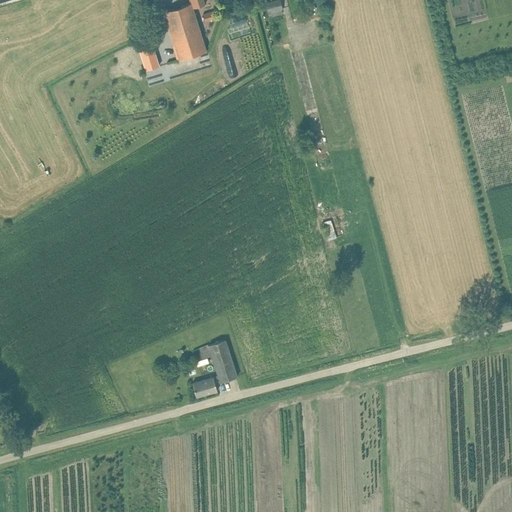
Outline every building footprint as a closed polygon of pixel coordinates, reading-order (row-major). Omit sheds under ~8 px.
[(163,11),(166,21),(179,60),(207,51),(193,6),(206,3),(204,0),(189,0),(191,3),(163,11)] [(279,0),(275,0),(265,3),(267,13),(282,9),(279,0)] [(204,13),(206,21),(215,18),(213,11),(204,13)] [(158,66),(150,39),(137,43),(144,70),(158,66)] [(322,222),(326,233),(328,240),(336,237),(330,219),(322,222)] [(192,383),(193,387),(196,397),(217,391),(215,383),(219,382),(237,377),(234,367),(225,340),(208,345),(193,350),(196,360),(211,356),(217,376),(192,383)]
